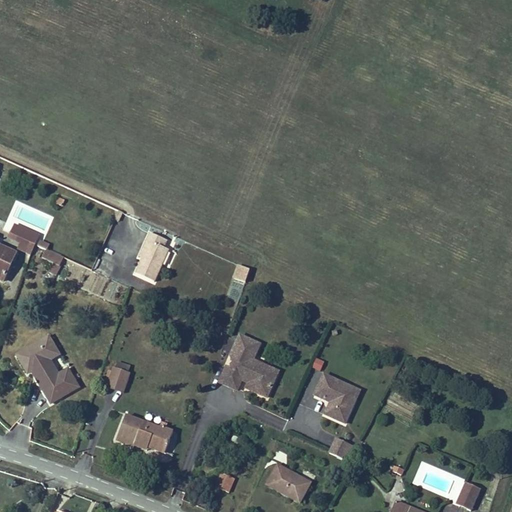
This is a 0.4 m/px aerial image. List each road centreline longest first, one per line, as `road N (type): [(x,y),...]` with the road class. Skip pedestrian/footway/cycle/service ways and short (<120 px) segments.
road 1 (unknown): [(166,511),(211,409),(244,403),(301,426),(313,398)]
road 2 (unclassified): [(0,450),(168,511)]
